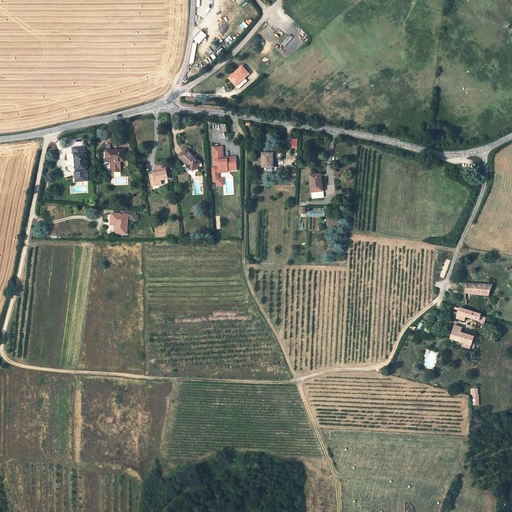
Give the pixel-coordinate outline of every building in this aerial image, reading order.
[(254,64),(240,75),(247,84),(260,72),(254,64)] [(89,148),(77,149),(77,154),(80,154),(81,171),(78,171),(79,176),(79,181),(91,180),(91,176),(90,170),(93,170),(92,152),(89,152),(89,148)] [(129,151),(112,152),(112,162),(116,162),(125,162),(129,162),(129,151)] [(205,166),(191,151),(183,159),(190,166),(191,165),(199,172),(205,166)] [(227,151),(218,151),(218,164),(222,164),(222,168),(223,168),(224,175),(233,175),(233,174),(242,174),(241,161),(232,162),(232,163),(228,163),(227,151)] [(268,153),(268,167),(277,167),(278,167),(279,154),(268,153)] [(125,162),(116,162),(116,169),(118,170),(124,170),(125,169),(125,162)] [(162,169),(162,174),(157,175),(158,179),(154,179),(154,184),(158,184),(158,188),(164,187),(164,181),(171,180),(170,168),(162,169)] [(326,173),(315,174),(317,196),(327,196),(326,173)] [(139,218),(139,211),(126,211),(126,214),(115,214),(115,223),(120,223),(119,231),(130,232),(131,218),(139,218)] [(495,286),(469,285),(469,293),(492,295),(495,286)] [(485,315),(463,309),(460,318),(468,320),(469,317),(483,321),(485,315)] [(456,329),(453,339),(475,344),(478,335),(456,329)] [(479,405),(478,388),(471,389),(472,406),(479,405)]
